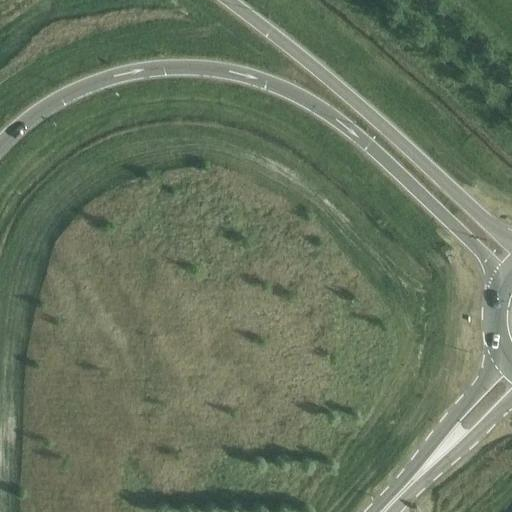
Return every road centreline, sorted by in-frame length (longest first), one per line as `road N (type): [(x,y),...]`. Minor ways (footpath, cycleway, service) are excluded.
road 1 (trunk): [(0,148),(17,126),(85,89),(154,67),(239,73),(304,96),(396,166),(502,281)]
road 2 (trunk): [(511,237),(229,0)]
road 3 (secondary): [(505,361),(384,511)]
road 4 (secondary): [(389,511),(511,405)]
